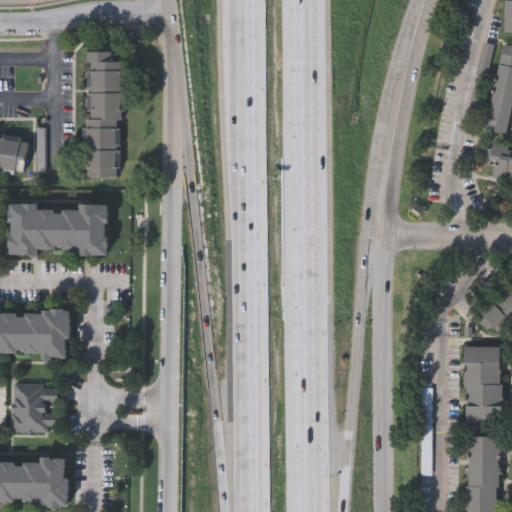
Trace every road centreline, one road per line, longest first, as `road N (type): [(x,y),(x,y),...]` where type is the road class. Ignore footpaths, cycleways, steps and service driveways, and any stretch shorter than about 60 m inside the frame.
road 1 (motorway): [(333,511),(371,171),(388,81),(420,0)]
road 2 (secondary): [(382,511),(379,236),(397,107),(427,0)]
road 3 (motorway): [(313,511),(310,0)]
road 4 (motorway): [(241,116),(245,511)]
road 5 (motorway): [(183,153),(225,511)]
road 6 (secondary): [(183,153),(171,511)]
road 7 (secondary): [(173,0),(183,153)]
road 8 (residential): [(135,0),(0,13)]
road 9 (residential): [(511,237),(379,236)]
